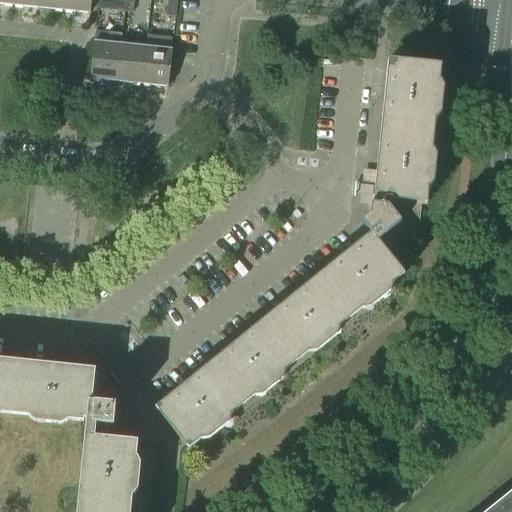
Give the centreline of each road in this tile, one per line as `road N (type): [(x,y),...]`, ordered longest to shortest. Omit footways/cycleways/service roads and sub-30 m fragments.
road 1 (tertiary): [(306,511),(413,413),(479,311),(498,217),(511,62)]
road 2 (residential): [(215,0),(207,80),(116,150),(89,160),(0,152)]
